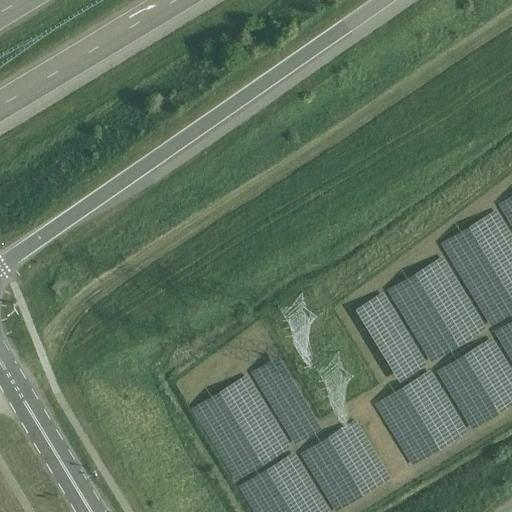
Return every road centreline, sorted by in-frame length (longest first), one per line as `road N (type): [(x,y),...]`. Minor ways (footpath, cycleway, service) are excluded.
road 1 (trunk): [(0,266),(384,0)]
road 2 (trunk): [(0,109),(180,0)]
road 3 (secondary): [(0,364),(89,511)]
